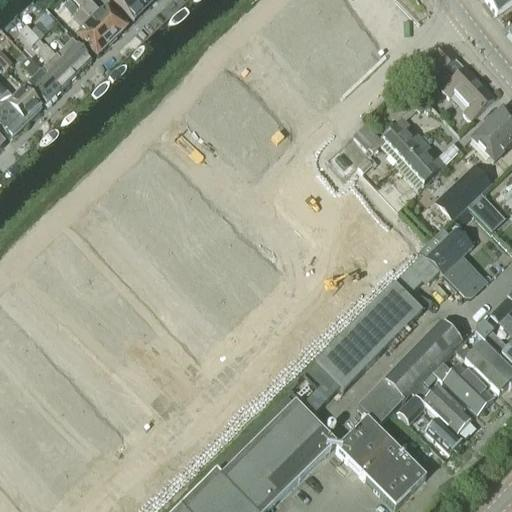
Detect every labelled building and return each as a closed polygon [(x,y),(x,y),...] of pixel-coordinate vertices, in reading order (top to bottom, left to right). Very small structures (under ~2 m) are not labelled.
[(100,17),(83,0),(66,0),(80,14),(111,46),(126,31),(106,11),(100,17)] [(139,0),(107,0),(132,25),(148,9),(139,0)] [(139,0),(148,9),(158,0),(139,0)] [(340,0),(350,14),(370,0),(340,0)] [(393,0),(370,0),(350,14),(364,34),(400,9),(393,0)] [(511,0),(481,0),(496,19),(511,7),(511,0)] [(317,2),(308,10),(313,16),(322,8),(317,2)] [(77,14),(69,5),(63,11),(71,20),(77,14)] [(322,8),(313,16),(319,22),(328,14),(322,8)] [(400,9),(364,34),(377,53),(414,29),(400,9)] [(96,60),(108,49),(111,46),(80,14),(73,22),(83,33),(76,40),(96,60)] [(303,14),(294,23),(300,29),(309,20),(303,14)] [(309,20),(300,29),(305,35),(314,26),(309,20)] [(266,27),(234,57),(250,75),(282,45),(266,27)] [(39,28),(30,36),(38,44),(46,35),(39,28)] [(25,31),(19,37),(31,50),(38,44),(30,36),(25,31)] [(349,37),(340,45),(346,51),(355,43),(349,37)] [(74,81),(86,70),(90,66),(64,39),(55,47),(63,56),(57,62),(74,81)] [(355,43),(346,51),(351,57),(361,49),(355,43)] [(282,45),(250,75),(266,92),(299,62),(282,45)] [(60,96),(70,86),(74,81),(57,62),(45,50),(37,57),(49,70),(41,77),(60,96)] [(336,50),(327,58),(332,64),(341,56),(336,50)] [(438,81),(456,63),(444,50),(426,67),(438,81)] [(0,69),(1,71),(5,75),(11,68),(0,56),(0,69)] [(341,56),(332,64),(338,70),(347,61),(341,56)] [(299,62),(266,92),(283,110),(315,80),(299,62)] [(26,92),(44,111),(60,96),(41,77),(28,63),(20,70),(34,84),(26,92)] [(452,99),(459,107),(466,114),(462,119),(469,126),(493,104),(464,74),(440,96),(447,104),(452,99)] [(315,80),(283,110),(299,127),(331,98),(315,80)] [(208,88),(174,119),(191,138),(192,137),(224,108),(225,107),(208,88)] [(0,104),(25,130),(26,129),(40,116),(20,94),(12,102),(0,89),(0,104)] [(0,134),(10,144),(25,130),(0,104),(0,134)] [(422,104),(400,125),(403,127),(416,115),(419,118),(423,114),(426,118),(431,114),(422,104)] [(224,108),(192,137),(208,154),(239,124),(224,108)] [(511,124),(501,114),(470,145),(493,168),(511,148),(511,124)] [(208,154),(207,155),(222,171),(255,141),(239,124),(208,154)] [(380,144),(368,155),(372,159),(380,152),(397,171),(422,148),(403,127),(400,125),(397,127),(380,144)] [(364,128),(351,141),(365,157),(368,155),(380,144),(364,128)] [(255,141),(222,171),(238,188),(239,187),(270,158),(255,141)] [(172,145),(162,154),(168,160),(177,151),(172,145)] [(397,171),(396,172),(417,195),(443,170),(436,163),(422,148),(397,171)] [(177,151),(168,160),(174,166),(183,157),(177,151)] [(158,158),(149,166),(154,172),(164,164),(158,158)] [(270,158),(239,187),(254,204),(286,175),(270,158)] [(164,164),(154,172),(160,178),(169,170),(164,164)] [(123,167),(90,198),(107,216),(108,216),(139,186),(140,185),(123,167)] [(286,175),(254,204),(270,220),(301,191),(286,175)] [(478,200),(487,191),(473,176),(436,210),(451,226),(466,211),(478,200)] [(203,178),(194,187),(199,193),(208,184),(203,178)] [(208,184),(199,193),(205,199),(214,190),(208,184)] [(139,186),(108,216),(121,230),(152,200),(139,186)] [(184,186),(175,194),(181,200),(190,192),(184,186)] [(301,191),(270,220),(286,237),(317,208),(301,191)] [(190,192),(181,200),(186,206),(195,198),(190,192)] [(152,200),(121,230),(134,244),(165,214),(152,200)] [(466,211),(480,225),(491,214),(478,200),(466,211)] [(286,237),(285,238),(302,257),(335,226),(318,207),(317,208),(286,237)] [(234,212),(225,220),(230,226),(239,218),(234,212)] [(165,214),(134,244),(147,258),(179,228),(165,214)] [(210,214),(201,222),(207,228),(216,220),(210,214)] [(239,218),(230,226),(236,232),(245,224),(239,218)] [(216,220),(207,228),(212,234),(221,226),(216,220)] [(179,228),(147,258),(160,272),(192,242),(179,228)] [(443,233),(418,257),(421,260),(438,278),(442,281),(464,304),(470,303),(486,288),(472,274),(465,280),(454,269),(472,252),(470,250),(473,247),(463,237),(460,240),(455,234),(449,240),(443,233)] [(160,272),(159,273),(174,288),(175,288),(206,258),(192,242),(160,272)] [(238,244),(229,252),(234,258),(244,250),(238,244)] [(265,245),(256,254),(261,260),(270,251),(265,245)] [(244,250),(234,258),(240,264),(249,256),(244,250)] [(38,251),(4,283),(20,299),(21,298),(52,269),(53,268),(38,251)] [(270,251),(261,260),(267,266),(276,257),(270,251)] [(206,258),(175,288),(188,302),(219,272),(206,258)] [(425,284),(428,288),(438,278),(421,260),(393,289),(406,303),(425,284)] [(257,264),(248,272),(253,278),(262,270),(257,264)] [(52,269),(21,298),(36,315),(68,286),(52,269)] [(219,272),(188,302),(201,316),(233,286),(219,272)] [(68,286),(36,315),(52,332),(83,302),(84,302),(69,285),(68,286)] [(201,316),(196,320),(214,339),(251,304),(234,285),(233,286),(201,316)] [(342,398),(421,318),(392,290),(312,371),(337,395),(339,394),(342,398)] [(83,302),(52,332),(67,348),(99,319),(83,302)] [(497,328),(511,312),(511,309),(505,303),(488,320),(497,328)] [(5,312),(0,317),(0,325),(2,327),(11,318),(5,312)] [(99,319),(67,348),(83,365),(114,336),(115,335),(100,318),(99,319)] [(482,326),(474,335),(511,372),(511,348),(506,354),(491,338),(493,337),(482,326)] [(511,328),(509,326),(502,333),(511,342),(511,328)] [(411,399),(416,394),(416,393),(420,389),(422,387),(429,379),(459,348),(439,327),(357,412),(378,432),(411,399)] [(114,336),(83,365),(98,382),(130,353),(114,336)] [(31,340),(22,348),(27,354),(36,346),(31,340)] [(36,346),(27,354),(33,360),(42,352),(36,346)] [(12,347),(3,355),(8,361),(17,353),(12,347)] [(461,348),(453,356),(498,400),(511,386),(511,381),(480,350),(472,358),(461,348)] [(17,353),(8,361),(14,367),(23,359),(17,353)] [(130,353),(98,382),(114,399),(145,369),(130,353)] [(114,399),(113,399),(129,417),(166,382),(150,365),(145,369),(114,399)] [(452,378),(441,368),(432,378),(476,421),(492,405),(458,371),(452,378)] [(312,421),(337,395),(312,371),(287,397),(312,421)] [(62,373),(53,382),(58,388),(67,379),(62,373)] [(39,376),(30,385),(36,391),(45,382),(39,376)] [(0,378),(0,396),(8,389),(9,388),(0,378)] [(67,379),(58,388),(64,394),(73,385),(67,379)] [(429,379),(422,387),(427,392),(435,385),(429,379)] [(45,382),(36,391),(41,397),(50,388),(45,382)] [(8,389),(0,396),(0,423),(21,404),(8,389)] [(437,424),(456,442),(471,426),(437,393),(431,399),(420,389),(416,393),(416,394),(411,399),(413,401),(425,412),(437,424)] [(413,401),(395,419),(401,425),(407,431),(425,412),(413,401)] [(180,511),(271,511),(335,449),(293,409),(293,410),(285,402),(211,476),(214,478),(180,511)] [(21,404),(0,423),(0,443),(4,448),(35,419),(21,404)] [(67,406),(58,414),(63,420),(72,412),(67,406)] [(93,407),(84,415),(89,421),(98,413),(93,407)] [(72,412),(63,420),(69,426),(78,418),(72,412)] [(98,413),(89,421),(95,427),(104,419),(98,413)] [(35,419),(4,448),(17,463),(49,433),(35,419)] [(461,447),(456,442),(437,424),(424,437),(448,461),(461,447)] [(365,425),(335,456),(390,511),(396,511),(425,484),(365,425)] [(86,427),(77,435),(82,441),(92,433),(86,427)] [(49,433),(17,463),(31,478),(63,448),(49,433)] [(63,448),(31,478),(46,494),(79,464),(64,447),(63,448)]
